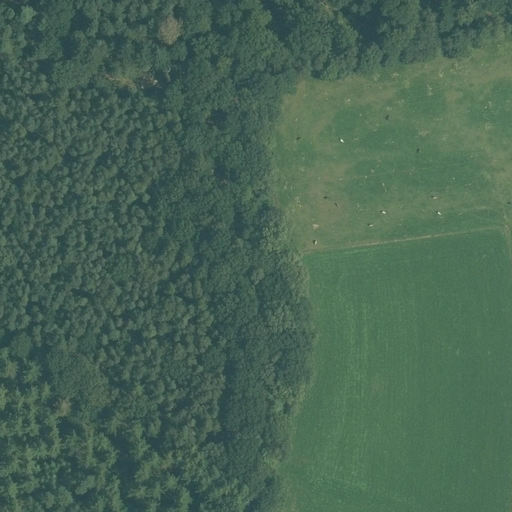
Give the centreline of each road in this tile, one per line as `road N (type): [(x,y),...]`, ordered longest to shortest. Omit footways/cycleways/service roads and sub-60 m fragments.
road 1 (track): [(251,511),(298,342),(254,74),(511,22)]
road 2 (track): [(237,511),(138,420),(0,345)]
